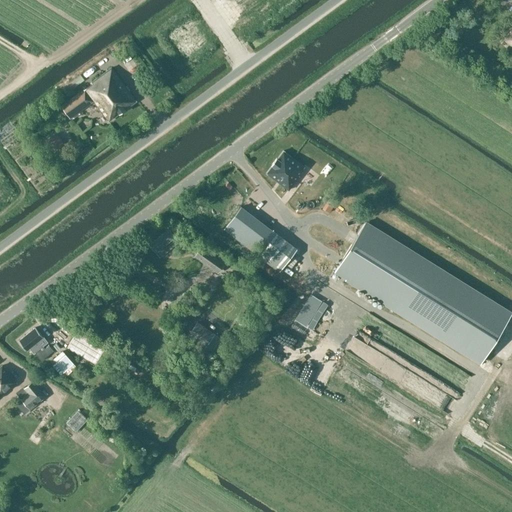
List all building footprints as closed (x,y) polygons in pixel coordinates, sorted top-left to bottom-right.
[(511,28),(503,39),(511,47),(511,28)] [(111,67),(61,105),(70,118),(93,102),(107,121),(136,100),(111,67)] [(56,146),(66,139),(60,129),(50,136),(56,146)] [(272,165),(266,173),(288,190),(299,176),(298,175),(304,167),(283,151),(277,158),(272,165)] [(278,271),(296,247),(241,206),(224,229),(278,271)] [(334,270),(480,361),(511,312),(364,222),(334,270)] [(168,229),(149,244),(160,257),(179,242),(168,229)] [(225,263),(218,258),(219,258),(208,251),(201,247),(194,256),(218,273),(225,263)] [(198,322),(188,335),(205,347),(214,334),(198,322)] [(35,328),(19,340),(27,350),(30,348),(34,353),(35,352),(43,346),(47,343),(43,336),(42,336),(35,328)] [(72,363),(66,355),(56,364),(63,371),(72,363)] [(0,366),(0,394),(16,382),(2,365),(0,366)] [(94,367),(89,374),(97,380),(102,373),(94,367)] [(30,393),(22,400),(27,405),(27,406),(30,409),(46,396),(39,388),(38,389),(32,382),(26,388),(30,393)] [(41,405),(33,412),(38,418),(42,415),(43,416),(48,412),(41,405)] [(78,428),(90,416),(81,407),(69,418),(78,428)]
